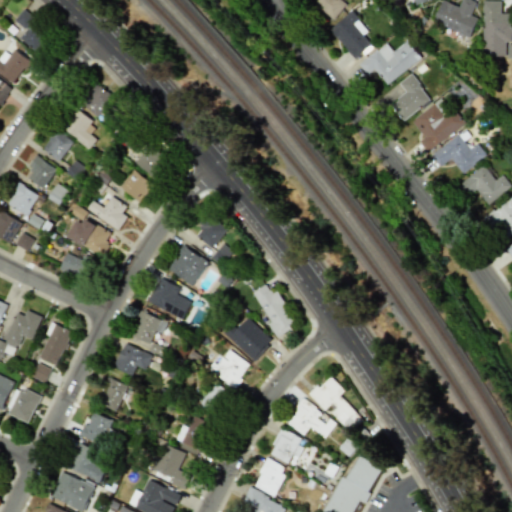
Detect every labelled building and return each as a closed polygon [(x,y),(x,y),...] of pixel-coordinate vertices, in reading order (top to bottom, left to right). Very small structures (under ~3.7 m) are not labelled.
[(340,0),(308,0),(332,19),(345,4),(340,0)] [(443,0),(440,0),(432,21),(469,36),(477,17),(470,15),(475,1),(472,0),(460,0),(458,6),(443,0)] [(501,0),(482,0),(482,35),(505,35),(505,33),(511,33),(511,13),(500,13),(501,0)] [(49,30),(21,10),(14,21),(26,30),(19,39),(35,51),(49,30)] [(354,58),(370,44),(362,35),(367,30),(349,10),(328,30),(354,58)] [(385,84),(420,59),(407,40),(391,51),(385,43),(358,62),(367,76),(375,70),(385,84)] [(0,74),(14,84),(29,62),(6,46),(0,54),(0,74)] [(429,100),(411,73),(397,82),(405,93),(389,104),(400,120),(429,100)] [(0,104),(12,90),(0,80),(0,104)] [(115,98),(96,84),(81,103),(99,118),(115,98)] [(419,139),(428,151),(462,123),(441,97),(411,121),(423,136),(419,139)] [(89,134),(96,125),(76,110),(62,129),(89,149),(96,139),(89,134)] [(59,161),(73,142),(56,129),(42,149),(59,161)] [(461,173),(485,154),(476,143),(469,148),(462,140),(464,138),(459,132),(430,154),(439,166),(449,158),(461,173)] [(167,161),(149,145),(134,161),(152,178),(167,161)] [(45,188),(56,167),(34,156),(29,167),(32,170),(27,179),(45,188)] [(501,174),(493,180),(481,164),(459,183),(468,194),(474,189),(487,204),(510,185),(501,174)] [(119,189),(141,201),(152,182),(131,170),(119,189)] [(27,215),(38,194),(18,183),(7,204),(27,215)] [(511,194),(482,217),(490,229),(497,224),(505,236),(511,230),(511,194)] [(92,200),(86,210),(118,230),(127,216),(122,213),(126,205),(111,196),(104,207),(92,200)] [(22,222),(0,210),(0,237),(11,243),(22,222)] [(195,236),(212,248),(226,229),(206,213),(197,225),(201,228),(195,236)] [(110,244),(105,242),(110,231),(93,223),(83,246),(104,255),(110,244)] [(16,244),(28,251),(35,239),(23,232),(16,244)] [(194,285),(207,260),(181,245),(167,271),(194,285)] [(95,260),(84,255),(82,259),(66,253),(59,269),(87,280),(95,260)] [(191,301),(177,294),(180,288),(159,277),(147,301),(182,319),(191,301)] [(276,335),(296,324),(277,291),(271,294),(266,284),(252,292),(276,335)] [(32,340),(42,316),(26,310),(24,315),(17,312),(1,349),(14,354),(22,335),(32,340)] [(155,331),(162,334),(167,323),(141,310),(129,335),(149,344),(155,331)] [(56,366),(72,332),(53,323),(37,356),(56,366)] [(237,347),(252,360),(267,344),(258,336),(263,331),(255,325),(237,347)] [(131,376),(135,366),(145,370),(152,355),(123,343),(112,367),(131,376)] [(206,371),(235,390),(241,379),(239,378),(249,363),(227,350),(217,366),(212,362),(206,371)] [(51,368),(36,362),(31,377),(45,382),(51,368)] [(0,407),(3,408),(12,380),(0,375),(0,407)] [(339,395),(344,391),(329,375),(309,395),(325,413),(327,411),(348,433),(362,419),(339,395)] [(127,385),(107,377),(97,404),(116,412),(127,385)] [(214,416),(228,391),(211,382),(197,406),(214,416)] [(16,387),(6,414),(29,423),(39,395),(16,387)] [(285,423),(302,435),(309,427),(324,438),(335,423),(328,418),(328,420),(301,401),(285,423)] [(111,419),(92,413),(88,424),(84,423),(79,436),(102,444),(111,419)] [(181,424),(174,440),(199,450),(211,424),(192,416),(187,427),(181,424)] [(300,438),(278,429),(268,455),(287,463),(291,454),(298,457),(302,447),(297,445),(300,438)] [(100,481),(105,468),(92,463),(97,451),(79,443),(69,468),(100,481)] [(185,452),(165,445),(154,474),(185,486),(189,475),(177,470),(185,452)] [(324,511),(354,511),(360,501),(365,503),(382,466),(369,460),(358,455),(347,478),(341,475),(324,511)] [(274,496),(287,468),(266,458),(253,486),(274,496)] [(94,485),(59,472),(49,497),(84,511),(94,485)] [(180,495),(147,480),(141,493),(134,490),(127,504),(143,511),(171,511),(174,506),(175,506),(180,495)] [(247,489),(240,506),(249,509),(247,511),(280,511),(284,504),(247,489)] [(67,511),(46,503),(42,511),(67,511)]
